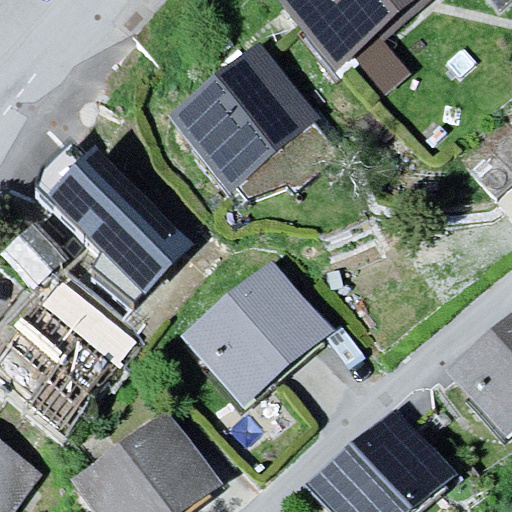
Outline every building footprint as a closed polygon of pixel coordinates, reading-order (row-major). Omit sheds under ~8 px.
[(464,0),(328,0),(306,21),(371,88),(464,0)] [(342,125),(282,55),(197,128),(257,198),(342,125)] [(171,137),(89,95),(35,201),(97,232),(109,209),(129,219),(171,137)] [(511,143),(490,164),(511,186),(511,143)] [(211,273),(143,222),(90,294),(157,344),(211,273)] [(304,269),(215,347),(280,421),(369,343),(304,269)] [(112,351),(55,311),(2,387),(59,427),(112,351)] [(511,358),(485,382),(511,413),(511,358)] [(199,422),(101,494),(114,511),(242,511),(258,501),(199,422)] [(473,511),(494,493),(430,424),(350,497),(363,511),(473,511)] [(42,511),(65,479),(0,434),(0,511),(42,511)]
